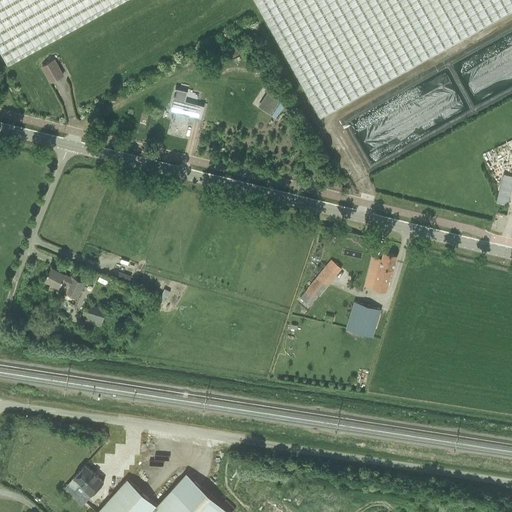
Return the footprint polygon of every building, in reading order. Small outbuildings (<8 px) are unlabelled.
[(0,0),(0,49),(9,65),(125,0),(0,0)] [(511,0),(256,0),(321,116),(511,9),(511,0)] [(42,67),(51,84),(65,76),(55,59),(42,67)] [(170,110),(175,112),(170,133),(184,137),(190,115),(201,118),(205,106),(197,104),(185,100),(187,92),(176,89),(170,110)] [(272,114),(280,101),(270,94),(261,108),(272,114)] [(509,198),(511,187),(511,183),(502,180),(498,194),(500,195),(509,198)] [(382,258),(380,257),(372,287),(387,291),(392,269),(394,269),(397,254),(384,251),(382,258)] [(342,268),(331,259),(326,264),(323,262),(320,265),(323,268),(294,303),(304,313),(342,268)] [(65,274),(51,267),(45,280),(59,286),(56,291),(62,294),(60,298),(74,305),(85,282),(71,276),(71,277),(65,275),(65,274)] [(349,319),(376,327),(381,309),(354,301),(349,319)] [(99,333),(103,320),(106,310),(87,304),(84,314),(79,327),(99,333)] [(90,497),(104,482),(85,465),(69,483),(75,489),(80,483),(87,489),(84,492),(90,497)] [(229,511),(186,472),(157,506),(151,511),(229,511)] [(128,479),(97,511),(151,511),(157,506),(128,479)]
